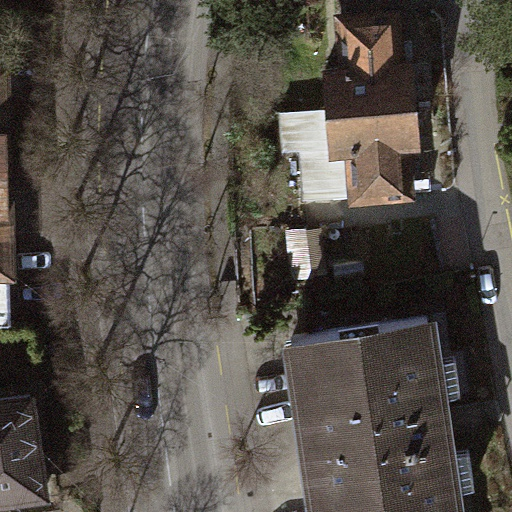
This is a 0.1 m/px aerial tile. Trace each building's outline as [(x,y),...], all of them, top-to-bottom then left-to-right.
[(398,0),(342,0),(347,57),(328,59),(332,104),(425,97),(422,54),(403,55),(398,0)] [(0,165),(15,165),(13,60),(0,59),(0,165)] [(425,97),(332,104),(336,153),(355,152),(359,202),(415,197),(411,150),(429,148),(425,97)] [(0,165),(0,277),(17,277),(15,165),(0,165)] [(290,333),(316,511),(476,511),(473,487),(483,485),(478,445),(467,447),(459,392),(470,390),(464,350),(453,352),(447,310),(290,333)] [(0,380),(0,483),(52,482),(48,379),(0,380)]
